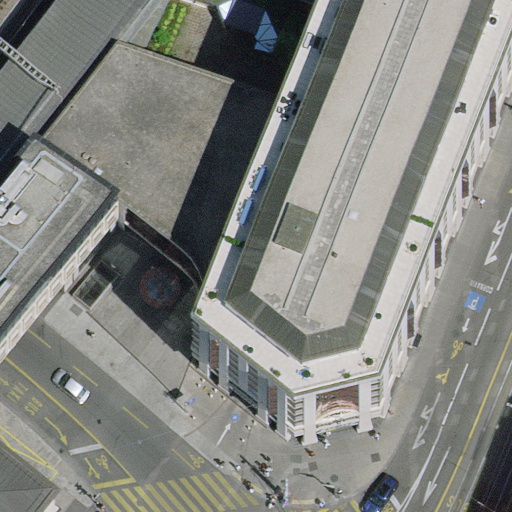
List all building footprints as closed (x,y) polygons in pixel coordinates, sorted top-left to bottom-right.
[(163,0),(122,58),(289,125),(330,17),(285,0),(163,0)] [(206,334),(194,365),(296,448),(385,427),(511,97),(511,0),(336,0),(330,17),(289,125),(206,334)] [(336,0),(285,0),(330,17),(336,0)] [(206,334),(289,125),(122,58),(39,158),(122,229),(172,268),(194,292),(202,311),(206,334)] [(0,207),(39,158),(0,129),(0,207)] [(0,511),(51,511),(0,468),(0,511)]
